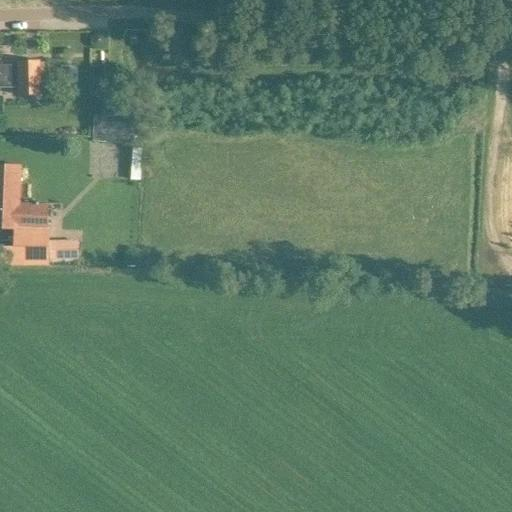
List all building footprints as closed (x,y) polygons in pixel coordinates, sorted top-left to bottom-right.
[(96,32),(91,37),(91,44),(96,48),(103,48),(107,43),(107,37),(103,32),(96,32)] [(19,65),(0,65),(0,87),(19,87),(19,95),(39,95),(39,61),(19,61),(19,65)] [(16,100),(16,128),(30,128),(30,100),(16,100)] [(92,141),(133,144),(134,141),(136,104),(94,101),(92,141)] [(0,227),(27,229),(26,246),(0,246),(0,264),(49,264),(48,229),(47,229),(48,204),(19,203),(20,165),(0,164),(0,227)]
